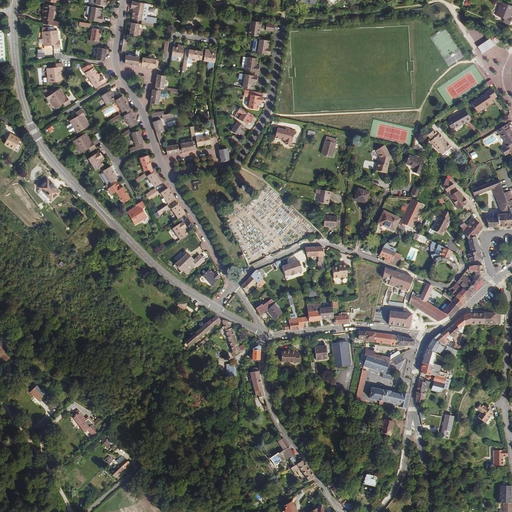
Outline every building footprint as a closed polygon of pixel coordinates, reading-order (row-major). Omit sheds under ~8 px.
[(132,19),(142,21),(153,22),(154,19),(146,17),(149,4),(132,1),(130,9),(131,10),(131,11),(133,11),(132,19)] [(511,12),(511,6),(501,2),(496,15),(505,19),(503,22),(509,25),(511,18),(511,17),(510,17),(511,12)] [(44,12),(43,20),(43,24),(58,26),(59,22),(52,21),(55,6),(44,4),(43,12),(44,12)] [(103,16),(100,15),(101,8),(88,6),(87,12),(87,14),(90,14),(89,20),(102,22),(103,16)] [(260,26),(261,27),(262,22),(251,21),(249,35),(258,36),(260,26)] [(131,23),(129,35),(137,36),(139,24),(131,23)] [(267,23),(266,30),(273,31),(274,24),(267,23)] [(56,36),(58,36),(57,30),(54,30),(48,31),(47,28),(47,27),(41,28),(44,46),(53,45),(54,49),(60,48),(60,40),(58,40),(57,41),(56,36)] [(90,40),(99,42),(101,29),(92,28),(90,40)] [(482,54),(500,42),(497,37),(495,38),(494,36),(478,47),(482,54)] [(271,48),(268,48),(269,41),(259,39),(257,53),(270,54),(271,48)] [(177,47),(173,46),(171,59),(182,61),(184,46),(178,45),(177,47)] [(106,49),(98,47),(96,60),(104,61),(106,49)] [(188,58),(201,60),(203,51),(189,49),(188,58)] [(216,54),(209,53),(209,50),(206,50),(204,61),(214,63),(216,54)] [(139,57),(126,55),(126,57),(125,63),(138,65),(139,57)] [(157,68),(158,64),(155,64),(156,60),(156,59),(143,57),(141,66),(157,68)] [(246,65),(246,69),(245,70),(252,72),(252,73),(257,74),(257,72),(258,72),(259,66),(256,65),(257,58),(248,57),(246,65)] [(60,70),(61,70),(63,70),(62,63),(55,64),(56,67),(46,68),(48,82),(63,81),(62,75),(61,75),(60,70)] [(102,75),(102,76),(100,73),(98,74),(96,71),(93,67),(85,73),(87,77),(88,76),(95,88),(106,81),(102,75)] [(257,76),(257,74),(252,73),(252,75),(245,74),(243,88),(252,89),(253,82),(256,83),(257,76)] [(163,88),(165,76),(157,75),(155,87),(163,88)] [(62,93),(63,93),(60,88),(54,92),(52,89),(44,94),(48,101),(50,100),(55,108),(63,103),(65,106),(71,103),(67,96),(66,97),(65,98),(62,93)] [(158,104),(160,91),(152,89),(150,103),(158,104)] [(493,102),(492,101),(492,100),(497,97),(491,89),(486,92),(486,93),(471,103),(478,113),(493,102)] [(111,94),(113,93),(111,90),(101,96),(107,105),(115,100),(113,97),(111,94)] [(250,95),(250,100),(248,108),(258,110),(259,105),(261,106),(261,103),(262,103),(263,97),(254,95),(255,92),(245,90),(244,94),(245,94),(250,95)] [(126,110),(128,109),(129,108),(122,96),(115,100),(122,112),(126,110)] [(250,119),(252,120),(254,117),(240,108),(234,117),(246,125),(249,121),(250,119)] [(83,117),(84,116),(85,115),(81,109),(75,113),(77,116),(69,121),(71,123),(68,125),(67,127),(70,131),(71,131),(74,129),(77,133),(90,125),(86,120),(85,121),(83,117)] [(450,120),(451,121),(447,123),(451,129),(455,127),(454,126),(462,121),(461,121),(469,116),(465,111),(450,120)] [(130,112),(128,113),(123,116),(130,128),(138,123),(130,112)] [(121,117),(119,114),(109,120),(111,123),(121,117)] [(156,134),(160,133),(164,131),(161,119),(153,122),(156,134)] [(213,120),(208,121),(208,126),(211,126),(213,138),(216,137),(213,120)] [(235,134),(240,137),(241,138),(243,135),(241,133),(242,131),(245,127),(237,122),(231,132),(235,134)] [(500,134),(507,146),(501,150),(504,155),(508,153),(509,154),(511,152),(511,145),(511,144),(511,143),(511,132),(510,128),(509,129),(506,125),(497,130),(499,135),(500,134)] [(292,143),(295,131),(290,130),(289,131),(286,130),(277,128),(275,138),(285,141),(284,143),(285,145),(289,146),(291,145),(291,142),(292,143)] [(121,139),(131,133),(129,129),(119,136),(121,139)] [(132,148),(133,152),(134,151),(144,148),(143,144),(142,144),(142,143),(143,142),(139,130),(131,133),(136,146),(132,148)] [(442,139),(443,138),(439,133),(438,135),(433,130),(427,135),(432,140),(430,141),(442,155),(451,147),(447,142),(446,143),(442,139)] [(10,133),(6,141),(4,144),(15,150),(20,139),(10,134),(10,133)] [(87,138),(88,138),(85,133),(73,141),(80,153),(89,148),(91,151),(96,148),(92,141),(91,142),(90,143),(87,138)] [(209,136),(196,139),(197,147),(211,145),(210,139),(209,136)] [(230,139),(240,145),(242,142),(232,136),(230,139)] [(328,157),(328,156),(332,157),(334,151),(335,151),(336,149),(334,148),(336,140),(326,137),(321,154),(326,155),(326,157),(328,157)] [(192,141),(180,144),(182,152),(194,150),(192,141)] [(178,144),(166,146),(167,155),(179,153),(178,144)] [(391,156),(384,145),(376,151),(380,158),(378,163),(377,163),(375,171),(386,174),(391,156)] [(219,150),(221,163),(229,161),(227,149),(219,150)] [(99,152),(88,158),(95,170),(104,165),(100,159),(102,157),(99,152)] [(149,169),(152,168),(148,155),(140,158),(144,171),(149,169)] [(424,161),(409,155),(406,164),(415,168),(413,174),(418,176),(424,161)] [(108,189),(117,183),(116,180),(118,178),(110,167),(103,171),(110,183),(106,186),(108,189)] [(154,171),(154,172),(151,173),(147,176),(154,186),(161,182),(154,171)] [(137,182),(147,176),(145,173),(135,179),(137,182)] [(50,199),(51,200),(60,192),(59,191),(59,192),(55,188),(51,183),(47,179),(39,187),(40,188),(50,199)] [(492,189),(494,188),(496,193),(494,194),(501,214),(503,213),(503,212),(509,209),(504,194),(499,180),(472,190),(474,196),(492,189)] [(117,183),(108,189),(111,195),(116,192),(123,203),(130,199),(123,187),(121,188),(117,183)] [(243,184),(240,189),(250,194),(252,190),(243,184)] [(417,197),(421,189),(414,186),(411,194),(417,197)] [(50,199),(40,188),(38,190),(37,191),(37,192),(38,193),(45,200),(46,201),(47,201),(48,200),(50,199)] [(147,197),(157,191),(155,188),(145,194),(147,197)] [(161,193),(168,205),(175,200),(168,188),(161,193)] [(328,204),(329,199),(329,196),(330,196),(331,192),(316,189),(315,194),(319,194),(317,202),(328,204)] [(359,200),(366,202),(367,199),(369,193),(358,189),(354,199),(359,201),(359,200)] [(159,194),(157,191),(147,197),(149,200),(159,194)] [(449,197),(458,210),(467,204),(468,203),(464,198),(463,199),(458,191),(449,197)] [(412,200),(400,224),(413,229),(424,206),(412,200)] [(132,210),(132,209),(127,212),(135,225),(147,217),(142,209),(145,207),(142,201),(135,205),(136,206),(137,207),(132,210)] [(405,212),(409,204),(406,203),(404,206),(403,206),(401,210),(405,212)] [(185,214),(178,204),(171,209),(178,219),(185,214)] [(159,215),(169,209),(167,206),(157,212),(159,215)] [(444,232),(446,228),(450,221),(448,220),(450,217),(449,217),(449,216),(447,212),(444,210),(442,213),(432,230),(442,235),(444,232)] [(377,225),(393,232),(399,219),(384,212),(377,225)] [(481,213),(476,220),(483,226),(485,224),(485,222),(485,221),(481,213)] [(511,226),(511,218),(511,214),(503,215),(504,227),(511,226)] [(494,215),(494,219),(494,226),(493,227),(493,228),(504,227),(503,215),(494,215)] [(324,216),(323,227),(336,228),(336,227),(339,227),(340,220),(336,219),(337,217),(324,216)] [(188,234),(184,229),(189,225),(185,219),(172,228),(180,240),(188,234)] [(483,226),(476,220),(475,219),(470,228),(463,222),(461,224),(459,222),(458,223),(465,234),(468,239),(471,254),(468,254),(470,261),(474,260),(474,261),(481,259),(479,252),(476,237),(483,227),(483,226)] [(427,239),(419,235),(417,241),(425,245),(427,239)] [(431,246),(431,255),(433,259),(439,262),(446,263),(449,266),(451,270),(458,268),(456,264),(454,262),(455,261),(453,260),(450,256),(452,252),(432,242),(431,246)] [(318,256),(317,247),(305,248),(307,257),(318,256)] [(390,264),(395,253),(382,248),(379,255),(388,258),(387,262),(390,264)] [(187,275),(195,266),(191,262),(194,259),(188,252),(174,265),(181,272),(183,270),(187,275)] [(402,255),(395,253),(390,264),(397,266),(402,255)] [(199,255),(194,259),(191,262),(195,266),(197,268),(205,261),(199,255)] [(302,272),(299,260),(282,266),(285,277),(302,272)] [(346,264),(341,264),(341,267),(338,267),(332,268),(333,278),(347,277),(346,264)] [(475,276),(483,278),(483,266),(475,266),(469,266),(467,270),(469,272),(470,273),(475,274),(475,276)] [(387,285),(407,293),(413,278),(385,268),(381,283),(387,285)] [(209,269),(202,276),(211,286),(221,278),(220,276),(216,272),(213,274),(209,269)] [(258,285),(261,288),(264,286),(266,283),(258,273),(257,271),(254,273),(246,281),(241,286),(246,292),(256,282),(258,285)] [(483,278),(475,276),(473,281),(462,276),(459,280),(474,289),(483,278)] [(456,283),(470,295),(474,289),(459,280),(457,282),(461,285),(460,285),(458,284),(456,283)] [(420,299),(426,302),(427,299),(433,286),(427,283),(421,296),(420,299)] [(466,300),(470,295),(456,283),(455,284),(452,287),(466,300)] [(313,284),(307,286),(309,296),(316,295),(313,284)] [(410,300),(408,304),(417,310),(431,320),(437,323),(443,321),(446,318),(435,308),(427,303),(411,297),(410,300)] [(177,307),(183,310),(187,304),(181,300),(177,307)] [(261,315),(266,311),(274,304),(275,303),(272,300),(262,305),(262,304),(256,308),(261,315)] [(302,318),(303,328),(308,328),(307,322),(318,321),(319,326),(323,326),(322,319),(319,309),(317,301),(308,302),(308,305),(306,305),(308,317),(302,318)] [(452,302),(449,305),(455,309),(448,317),(450,319),(459,309),(452,302)] [(274,304),(266,311),(274,320),(282,314),(278,308),(279,307),(276,303),(274,304)] [(446,314),(447,316),(448,317),(455,309),(449,305),(446,303),(441,309),(443,311),(443,312),(446,314)] [(319,309),(322,319),(333,318),(333,313),(332,304),(329,305),(330,308),(319,309)] [(410,330),(413,315),(390,311),(387,326),(410,330)] [(348,323),(347,315),(347,313),(340,313),(340,317),(339,317),(335,318),(336,324),(348,323)] [(464,326),(468,324),(469,323),(469,316),(469,313),(464,316),(454,323),(458,328),(456,330),(457,330),(457,329),(457,330),(464,326)] [(469,323),(468,324),(482,324),(484,324),(483,313),(469,313),(469,316),(469,323)] [(483,313),(484,324),(487,324),(487,326),(494,326),(494,323),(499,323),(499,314),(495,314),(495,313),(483,313)] [(200,339),(221,321),(216,315),(211,320),(211,319),(195,333),(196,334),(194,335),(188,341),(187,340),(186,339),(185,340),(185,341),(185,342),(184,343),(185,343),(183,345),(187,349),(199,338),(200,339)] [(299,329),(297,318),(291,319),(289,319),(289,324),(284,324),(285,330),(299,329)] [(230,326),(229,322),(224,320),(222,321),(233,353),(233,354),(234,356),(246,348),(244,344),(239,347),(232,328),(231,329),(230,326)] [(452,350),(453,347),(453,346),(454,343),(453,341),(452,339),(455,336),(458,334),(459,333),(457,330),(456,330),(458,328),(454,323),(446,330),(441,334),(440,334),(439,334),(433,340),(426,349),(434,353),(441,357),(444,352),(455,358),(457,351),(452,350)] [(414,345),(414,340),(387,334),(375,333),(366,332),(358,332),(358,340),(365,340),(365,341),(379,343),(391,344),(402,345),(414,345)] [(0,340),(0,355),(1,356),(10,349),(8,345),(6,347),(0,340)] [(347,342),(331,343),(334,368),(350,366),(347,342)] [(252,360),(260,360),(260,347),(259,346),(253,349),(252,360)] [(321,358),(328,357),(326,346),(315,348),(316,360),(321,360),(321,358)] [(361,361),(365,362),(367,355),(388,362),(400,355),(398,351),(390,356),(390,358),(387,357),(374,354),(375,351),(366,349),(364,355),(362,355),(361,361)] [(432,357),(434,353),(426,349),(425,353),(424,354),(423,357),(424,358),(422,362),(433,365),(431,374),(435,375),(446,378),(447,374),(438,372),(440,366),(433,364),(434,359),(433,357),(432,357)] [(290,352),(286,352),(282,351),(282,362),(299,362),(299,353),(295,353),(295,350),(290,350),(290,352)] [(400,355),(388,362),(387,365),(388,366),(393,363),(395,365),(404,359),(401,354),(400,355)] [(367,355),(365,362),(363,366),(383,373),(385,373),(385,371),(387,365),(388,362),(367,355)] [(433,365),(422,362),(420,372),(431,374),(433,365)] [(237,377),(236,364),(227,364),(227,372),(229,372),(229,378),(237,377)] [(362,370),(362,372),(361,375),(356,401),(360,402),(362,398),(364,387),(367,371),(362,370)] [(259,371),(253,372),(250,373),(252,382),(255,394),(258,393),(259,395),(260,400),(265,399),(260,381),(259,371)] [(393,373),(385,371),(385,373),(383,373),(382,378),(392,380),(393,373)] [(446,378),(435,375),(431,389),(442,393),(443,390),(445,391),(446,389),(443,388),(446,379),(446,378)] [(426,394),(430,382),(425,380),(424,382),(418,381),(417,392),(426,394)] [(30,392),(39,401),(43,397),(42,396),(45,394),(37,386),(35,387),(33,386),(31,388),(33,390),(30,392)] [(371,389),(364,387),(362,398),(369,399),(369,398),(380,400),(379,403),(383,404),(384,401),(397,404),(397,406),(406,408),(408,397),(409,395),(401,393),(401,395),(390,392),(383,390),(383,391),(372,388),(371,389)] [(423,402),(426,394),(417,392),(416,395),(416,402),(423,402)] [(478,415),(477,416),(485,422),(493,412),(489,409),(491,407),(487,404),(485,406),(481,403),(477,408),(481,411),(478,414),(478,415)] [(76,415),(73,417),(84,432),(89,428),(94,424),(89,418),(86,420),(85,421),(79,414),(81,413),(79,410),(75,413),(76,415)] [(419,413),(421,425),(422,425),(425,424),(424,418),(427,419),(428,415),(419,413)] [(390,416),(382,415),(378,414),(377,417),(384,419),(380,435),(383,436),(383,434),(390,435),(394,422),(388,420),(390,416)] [(442,429),(450,431),(453,417),(445,415),(442,429)] [(102,418),(101,417),(94,424),(89,428),(95,434),(98,432),(93,427),(102,418)] [(93,427),(98,432),(107,423),(102,418),(93,427)] [(106,439),(101,444),(107,449),(112,443),(106,439)] [(298,459),(295,455),(289,447),(271,459),(275,465),(279,462),(282,466),(286,463),(283,459),(285,458),(287,460),(289,458),(293,463),(298,459)] [(494,459),(493,459),(493,466),(509,466),(508,459),(506,460),(506,457),(508,457),(507,450),(494,450),(494,459)] [(302,460),(291,468),(290,469),(293,474),(300,468),(309,480),(314,476),(302,460)] [(110,473),(118,480),(125,474),(122,471),(127,466),(123,462),(120,464),(110,473)] [(372,475),(366,473),(365,474),(362,484),(374,487),(376,480),(375,480),(375,479),(376,478),(375,477),(374,476),(374,475),(372,475)] [(503,503),(511,503),(511,486),(511,479),(500,480),(498,503),(503,503)] [(331,491),(334,489),(336,488),(333,485),(331,481),(326,484),(331,491)] [(352,508),(346,503),(347,502),(339,493),(338,492),(334,495),(336,498),(343,506),(350,511),(352,508)] [(286,510),(285,510),(285,511),(297,511),(292,501),(284,506),(286,510)] [(498,511),(511,511),(511,503),(503,503),(503,511),(499,511),(498,511)]
